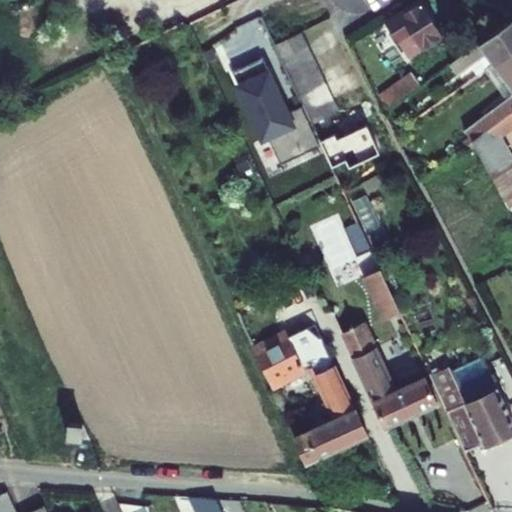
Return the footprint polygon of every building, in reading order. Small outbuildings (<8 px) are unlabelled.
[(413,31),(424,49),(443,36),(421,3),(417,5),(415,3),(405,10),(407,12),(388,24),(399,41),(413,31)] [(457,74),(471,64),(478,74),(484,70),(494,63),(511,50),(511,18),(449,63),(457,74)] [(399,41),(410,58),(424,49),(413,31),(399,41)] [(276,44),(282,57),(307,45),(301,32),(276,44)] [(313,58),(307,45),(282,57),(288,70),(313,58)] [(511,93),(506,99),(464,130),(469,136),(472,140),(511,110),(511,50),(494,63),(511,87),(511,93)] [(313,58),(288,70),(294,83),(320,71),(313,58)] [(484,70),(506,99),(511,93),(511,87),(494,63),(484,70)] [(289,117),(264,64),(234,78),(240,91),(238,92),(263,146),(272,142),(283,168),(320,150),(302,111),(289,117)] [(320,71),(294,83),(300,96),(326,84),(320,71)] [(411,71),(394,84),(403,97),(421,84),(411,71)] [(300,96),(306,109),(332,97),(326,84),(300,96)] [(394,84),(379,94),(388,107),(403,97),(394,84)] [(338,110),(332,97),(306,109),(313,122),(338,110)] [(357,115),(373,147),(391,138),(374,106),(357,115)] [(511,110),(472,140),(504,200),(511,195),(511,154),(502,136),(511,128),(511,110)] [(469,136),(459,143),(462,148),(472,140),(469,136)] [(363,182),(368,192),(385,183),(380,173),(363,182)] [(371,294),(383,319),(400,311),(358,221),(346,227),(358,254),(343,262),(360,299),(371,294)] [(295,232),(306,255),(318,250),(308,226),(295,232)] [(424,376),(394,390),(363,322),(342,332),(386,426),(437,402),(424,376)] [(305,324),(255,350),(270,383),(304,366),(298,355),(305,351),(311,363),(336,417),(294,436),(306,463),(368,434),(322,335),(320,336),(314,323),(305,324)] [(497,386),(480,350),(448,365),(465,401),(497,386)] [(430,374),(466,451),(511,429),(511,417),(497,386),(465,401),(448,365),(430,374)] [(66,436),(90,439),(83,423),(68,421),(66,436)] [(17,511),(7,491),(0,493),(0,511),(17,511)] [(222,511),(216,498),(181,495),(189,511),(191,511),(196,510),(197,511),(222,511)]
